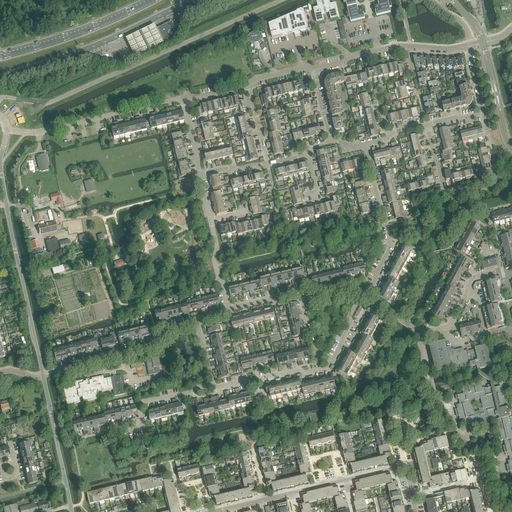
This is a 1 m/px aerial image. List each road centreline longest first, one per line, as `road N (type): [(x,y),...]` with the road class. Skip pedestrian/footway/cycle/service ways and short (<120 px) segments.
road 1 (residential): [(71,511),(0,171)]
road 2 (primary): [(0,78),(100,45),(194,0)]
road 3 (primary): [(155,0),(0,58)]
road 4 (residential): [(364,144),(391,246),(363,297)]
road 5 (residential): [(196,323),(166,330),(149,348),(55,373)]
road 6 (residential): [(37,131),(183,100)]
